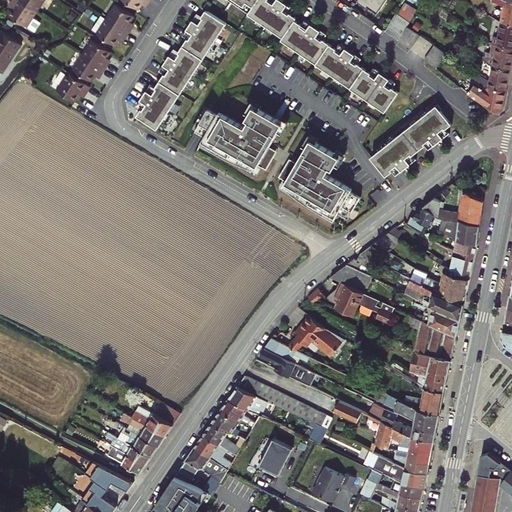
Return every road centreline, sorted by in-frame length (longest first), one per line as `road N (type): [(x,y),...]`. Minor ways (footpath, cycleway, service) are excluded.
road 1 (residential): [(176,0),(116,92),(116,120),(333,253)]
road 2 (residential): [(333,253),(276,303),(129,511)]
road 3 (residential): [(511,139),(470,148),(333,253)]
road 4 (residential): [(320,0),(466,109)]
road 5 (primary): [(511,178),(478,340)]
